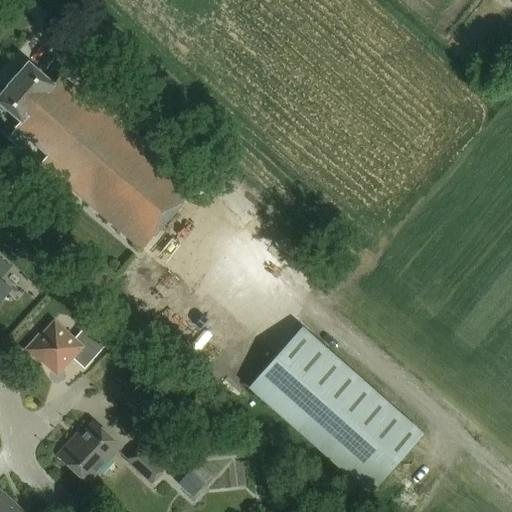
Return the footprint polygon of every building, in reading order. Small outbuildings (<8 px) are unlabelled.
[(141,247),(197,183),(90,88),(85,93),(61,71),(53,80),(29,58),(0,90),(0,99),(20,117),(14,124),(47,153),(41,160),(141,247)] [(0,298),(10,287),(0,279),(0,258),(1,257),(0,255),(0,298)] [(40,336),(26,351),(41,364),(43,363),(58,377),(73,360),(85,370),(107,347),(86,328),(75,340),(55,322),(41,337),(40,336)] [(423,434),(302,327),(249,387),(370,494),(423,434)] [(86,481),(118,446),(94,424),(82,436),(79,433),(58,455),(86,481)] [(151,482),(163,470),(139,448),(128,461),(151,482)] [(179,483),(191,495),(202,483),(191,471),(179,483)] [(0,511),(23,511),(0,490),(0,511)]
